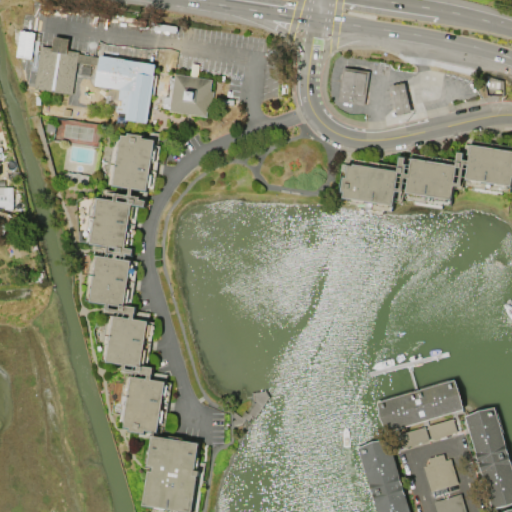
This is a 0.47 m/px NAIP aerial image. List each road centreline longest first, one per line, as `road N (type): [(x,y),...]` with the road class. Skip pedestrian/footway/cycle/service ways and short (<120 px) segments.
road 1 (residential): [(312,110),(252,126),(214,147),(172,176),(150,221),(147,267),(196,420)]
road 2 (residential): [(471,511),(455,451),(447,447),(415,455),(426,511)]
road 3 (residential): [(312,110),(350,137),(429,130)]
